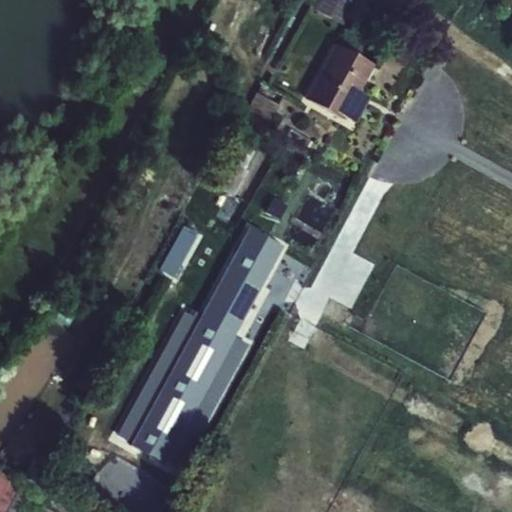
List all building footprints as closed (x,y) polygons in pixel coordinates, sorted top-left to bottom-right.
[(316,0),(312,7),(341,25),(353,5),(344,0),(316,0)] [(335,43),(304,98),(343,120),(344,118),(355,123),(370,97),(359,91),(374,64),(335,43)] [(255,93),(242,119),(267,131),(280,105),(255,93)] [(290,129),(286,136),(309,149),(312,142),(290,129)] [(222,184),(235,189),(257,141),(244,135),(222,184)] [(255,316),(257,313),(265,317),(271,308),(253,298),(245,310),(255,316)] [(117,387),(136,399),(142,389),(123,378),(117,387)] [(0,404),(19,414),(30,393),(9,382),(0,398),(0,404)] [(197,424),(197,423),(170,405),(163,416),(191,433),(197,424)] [(197,424),(210,433),(215,426),(203,417),(197,423),(197,424)] [(0,470),(0,511),(18,511),(31,487),(0,470)]
